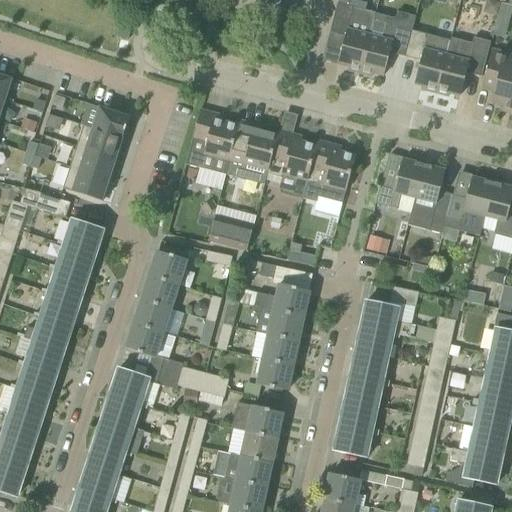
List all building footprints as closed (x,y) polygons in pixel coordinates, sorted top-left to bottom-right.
[(511,5),(491,0),(486,0),(484,11),(499,15),(495,31),(506,34),(511,9),(511,5)] [(348,71),(360,74),(376,12),(338,4),(330,32),(346,37),(338,65),(349,68),(348,71)] [(389,53),(405,58),(412,31),(411,31),(403,29),(386,24),(386,25),(373,22),(360,74),(372,77),(373,74),(383,77),(389,53)] [(436,94),(450,41),(439,38),(412,31),(405,58),(421,62),(415,85),(425,88),(424,91),(436,94)] [(473,38),(471,44),(451,39),(450,41),(436,94),(448,97),(449,94),(460,97),(466,74),(480,77),(489,43),(473,38)] [(511,55),(493,50),(483,89),(495,93),(492,103),(504,106),(503,111),(511,113),(511,55)] [(0,99),(5,101),(12,80),(0,75),(0,99)] [(63,107),(66,98),(56,95),(53,104),(54,105),(62,107),(63,107)] [(42,113),(46,102),(35,99),(32,109),(42,113)] [(92,130),(122,139),(129,118),(99,108),(93,129),(92,130)] [(215,115),(200,111),(187,165),(225,175),(229,161),(230,161),(238,126),(214,120),(215,115)] [(58,119),(51,116),(50,116),(46,127),(54,130),(58,119)] [(37,124),(24,119),(21,128),(35,132),(37,124)] [(239,121),(238,126),(230,161),(229,161),(225,175),(240,179),(244,165),(268,171),(277,136),(253,130),(254,125),(239,121)] [(116,160),(122,139),(92,130),(93,129),(84,126),(77,147),(116,160)] [(277,136),(268,171),(267,175),(282,179),(283,175),(307,181),(316,146),(292,140),(293,135),(278,132),(277,136)] [(30,142),(26,154),(34,156),(37,145),(30,142)] [(307,181),(302,200),(317,203),(318,198),(343,205),(355,157),(331,150),(332,146),(317,142),(316,146),(307,181)] [(38,144),(34,156),(42,158),(46,147),(38,144)] [(109,181),(116,160),(77,147),(70,168),(109,181)] [(30,168),(34,156),(26,154),(22,165),(30,168)] [(41,159),(34,156),(30,168),(37,170),(41,159)] [(402,195),(415,199),(424,165),(402,160),(396,183),(383,180),(376,205),(398,210),(402,195)] [(445,171),(424,165),(415,199),(411,214),(431,219),(428,231),(443,235),(445,228),(453,196),(440,192),(445,171)] [(109,181),(70,168),(63,189),(102,202),(109,181)] [(472,214),(484,217),(493,184),(472,178),(466,199),(453,196),(445,228),(458,231),(459,226),(468,228),(472,214)] [(511,199),(511,188),(493,184),(484,217),(497,221),(494,235),(511,239),(511,215),(508,214),(511,199)] [(65,219),(70,204),(39,194),(24,189),(19,204),(28,207),(65,219)] [(201,208),(206,216),(217,209),(212,201),(201,208)] [(11,202),(4,225),(12,227),(19,204),(11,202)] [(21,230),(28,207),(19,204),(12,227),(21,230)] [(247,252),(254,227),(215,217),(208,242),(247,252)] [(73,220),(64,247),(94,256),(102,231),(90,227),(90,226),(73,220)] [(0,236),(0,250),(4,251),(12,227),(4,225),(0,236)] [(13,254),(21,230),(12,227),(4,251),(13,254)] [(382,240),(369,236),(365,250),(378,254),(382,240)] [(86,280),(94,256),(64,247),(57,270),(86,280)] [(4,251),(0,263),(0,276),(5,278),(13,254),(4,251)] [(170,256),(158,252),(157,252),(150,276),(179,286),(187,261),(170,256)] [(232,258),(208,252),(205,262),(229,268),(232,258)] [(298,263),(300,254),(290,252),(288,261),(298,263)] [(410,264),(434,269),(436,259),(427,257),(427,259),(412,255),(410,264)] [(274,279),(276,267),(277,267),(241,259),(238,269),(262,274),(262,277),(274,279)] [(412,271),(427,274),(428,268),(413,264),(412,271)] [(79,304),(86,280),(57,270),(49,294),(79,304)] [(502,284),(504,275),(491,272),(489,282),(502,284)] [(150,276),(142,300),(171,310),(179,286),(150,276)] [(260,309),(303,318),(309,292),(296,290),(296,289),(279,285),(277,298),(257,293),(254,307),(260,309)] [(510,312),(511,304),(511,287),(503,285),(497,309),(510,312)] [(390,302),(415,308),(419,293),(393,288),(390,302)] [(41,318),(71,328),(79,304),(49,294),(41,318)] [(212,297),(205,321),(215,324),(221,299),(212,297)] [(171,310),(142,300),(134,324),(163,334),(171,310)] [(229,301),(222,326),(233,329),(240,304),(229,301)] [(392,334),(408,338),(410,325),(395,322),(397,309),(367,302),(361,328),(392,334)] [(303,318),(260,309),(255,332),(268,335),(298,342),(303,318)] [(491,354),(511,358),(511,318),(507,318),(497,316),(494,332),(496,332),(491,354)] [(63,352),(71,328),(41,318),(37,331),(28,328),(24,339),(34,342),(63,352)] [(434,343),(442,345),(447,320),(439,318),(434,343)] [(450,346),(456,322),(447,320),(442,345),(450,346)] [(208,348),(215,324),(205,321),(198,346),(208,348)] [(160,371),(203,383),(205,374),(182,368),(183,365),(168,360),(175,339),(172,338),(172,337),(163,334),(134,324),(126,348),(138,352),(138,353),(155,358),(163,360),(160,371)] [(215,350),(227,353),(233,329),(222,326),(215,350)] [(361,328),(356,352),(387,359),(392,334),(361,328)] [(298,342),(268,335),(263,360),(293,367),(298,342)] [(26,366),(55,376),(63,352),(34,342),(26,366)] [(429,367),(437,369),(442,345),(434,343),(429,367)] [(445,371),(450,346),(442,345),(437,369),(445,371)] [(457,357),(460,347),(451,345),(449,355),(457,357)] [(351,377),(381,383),(387,359),(356,352),(351,377)] [(486,379),(511,384),(511,358),(491,354),(486,379)] [(293,367),(263,360),(257,385),(275,389),(276,388),(287,391),(293,367)] [(55,376),(26,366),(18,390),(47,400),(55,376)] [(423,392),(431,394),(437,369),(429,367),(423,392)] [(437,369),(431,394),(439,396),(445,371),(437,369)] [(111,395),(140,404),(148,379),(132,374),(131,374),(119,371),(111,395)] [(178,387),(200,393),(203,383),(160,371),(155,385),(176,392),(178,387)] [(205,374),(203,383),(226,390),(229,380),(205,374)] [(345,401),(376,408),(381,383),(351,377),(345,401)] [(480,404),(511,410),(511,407),(511,384),(486,379),(480,404)] [(203,383),(200,393),(224,400),(226,390),(203,383)] [(47,400),(18,390),(10,414),(40,424),(47,400)] [(418,417),(426,419),(431,394),(423,392),(418,417)] [(431,394),(426,419),(434,420),(439,396),(431,394)] [(103,418),(132,428),(140,404),(111,395),(103,418)] [(340,426),(371,433),(376,408),(345,401),(340,426)] [(475,428),(506,435),(511,410),(480,404),(475,428)] [(277,439),(282,414),(270,411),(270,410),(253,407),(253,408),(241,405),(235,430),(245,432),(277,439)] [(40,424),(10,414),(2,438),(32,448),(40,424)] [(183,444),(190,417),(180,414),(173,441),(183,444)] [(412,441),(421,443),(426,419),(418,417),(412,441)] [(103,418),(95,443),(124,452),(136,456),(144,432),(132,428),(103,418)] [(197,419),(190,446),(200,449),(207,422),(197,419)] [(426,419),(421,443),(429,445),(434,420),(426,419)] [(371,433),(340,426),(334,451),(365,456),(371,433)] [(469,453),(501,460),(506,435),(475,428),(469,453)] [(240,456),(272,463),(277,439),(245,432),(240,456)] [(32,448),(2,438),(0,445),(0,464),(24,472),(32,448)] [(183,444),(173,441),(166,466),(176,469),(183,444)] [(407,466),(415,468),(421,443),(412,441),(407,466)] [(95,443),(88,466),(117,476),(124,452),(95,443)] [(429,445),(421,443),(415,468),(423,470),(429,445)] [(190,446),(183,471),(193,474),(200,449),(190,446)] [(464,478),(495,485),(501,460),(469,453),(453,449),(450,461),(467,464),(464,478)] [(236,481),(267,488),(272,463),(240,456),(230,454),(225,479),(236,481)] [(24,472),(0,464),(0,491),(3,493),(3,492),(16,496),(24,472)] [(117,476),(88,466),(80,490),(109,500),(117,476)] [(176,469),(166,466),(159,490),(169,493),(176,469)] [(183,471),(177,496),(186,498),(193,474),(183,471)] [(361,481),(411,487),(412,478),(362,472),(361,481)] [(360,480),(329,474),(324,499),(355,506),(360,480)] [(231,506),(259,511),(261,511),(267,488),(236,481),(231,506)] [(105,511),(109,500),(80,490),(73,511),(105,511)] [(164,511),(169,493),(159,490),(153,511),(164,511)] [(395,511),(405,511),(409,493),(400,491),(395,511)] [(405,511),(414,511),(418,495),(409,493),(405,511)] [(177,496),(172,511),(182,511),(186,498),(177,496)] [(353,511),(355,506),(324,499),(321,511),(353,511)] [(489,511),(490,508),(459,501),(456,511),(489,511)]
